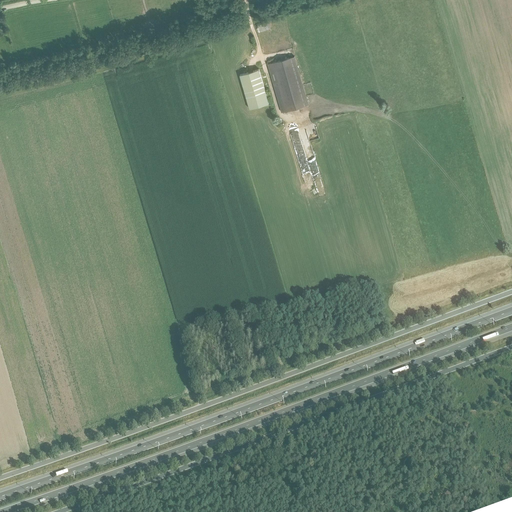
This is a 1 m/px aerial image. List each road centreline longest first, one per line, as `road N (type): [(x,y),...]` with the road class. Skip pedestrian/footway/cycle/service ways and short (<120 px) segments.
road 1 (tertiary): [(0,478),(511,291)]
road 2 (motorway): [(511,310),(0,496)]
road 3 (motorway): [(2,511),(511,327)]
road 4 (tertiary): [(511,348),(57,511)]
road 5 (track): [(0,89),(250,21)]
road 6 (track): [(511,397),(446,423),(421,448),(284,511)]
